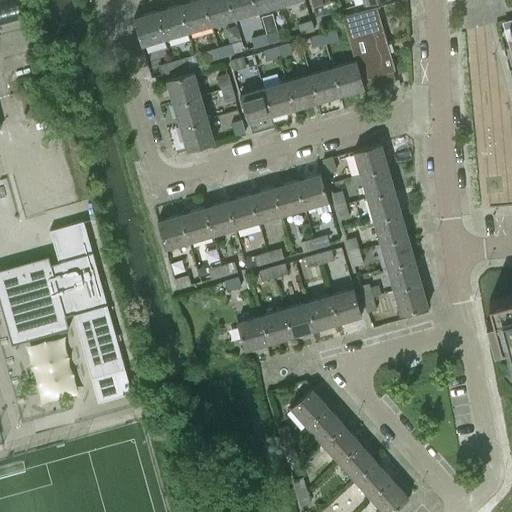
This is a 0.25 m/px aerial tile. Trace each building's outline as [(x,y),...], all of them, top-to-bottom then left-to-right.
[(211,24),(204,0),(191,0),(180,3),(188,31),(211,24)] [(235,17),(229,0),(204,0),(211,24),(235,17)] [(229,0),(235,17),(258,10),(254,0),(229,0)] [(279,0),(254,0),(258,10),(281,4),(279,0)] [(180,3),(157,10),(165,37),(188,31),(180,3)] [(342,16),(355,60),(356,60),(364,87),(383,82),(383,83),(395,80),(392,70),(395,69),(387,44),(386,45),(375,6),(342,16)] [(141,44),(165,37),(157,10),(133,17),(141,44)] [(311,20),(298,24),(300,33),(314,29),(311,20)] [(277,30),(264,34),(267,43),(280,40),(277,30)] [(336,30),(323,33),(326,43),(339,39),(336,30)] [(313,46),(326,43),(323,33),(310,37),(313,46)] [(254,47),(267,43),(264,34),(251,38),(254,47)] [(289,43),(277,47),(279,56),(292,53),(289,43)] [(231,44),(218,48),(221,57),(233,53),(231,44)] [(267,60),(279,56),(277,47),(264,51),(267,60)] [(208,61),(221,57),(218,48),(205,51),(208,61)] [(230,61),(233,70),(246,66),(243,57),(230,61)] [(184,58),(171,61),(174,71),(187,67),(184,58)] [(356,60),(355,60),(333,66),(341,94),(364,87),(356,60)] [(161,74),(174,71),(171,61),(159,65),(161,74)] [(318,101),(339,95),(341,94),(333,66),(310,73),(318,101)] [(166,79),(173,102),(200,95),(193,71),(166,79)] [(217,76),(221,88),(231,86),(227,73),(217,76)] [(287,80),(295,107),(318,101),(310,73),(287,80)] [(264,87),(271,114),(295,107),(287,80),(264,87)] [(235,99),(231,86),(221,88),(225,101),(235,99)] [(271,114),(264,87),(239,94),(247,121),(271,114)] [(180,125),(207,118),(200,95),(173,102),(180,125)] [(207,118),(180,125),(187,149),(214,141),(207,118)] [(235,136),(244,133),(241,120),(231,123),(235,136)] [(353,150),(360,174),(388,166),(381,143),(353,150)] [(322,159),(326,173),(336,170),(332,157),(322,159)] [(360,174),(367,197),(394,189),(388,166),(360,174)] [(320,173),(297,179),(305,207),(328,200),(320,173)] [(297,179),(274,186),(282,214),(305,207),(297,179)] [(282,214),(274,186),(251,193),(259,220),(282,214)] [(367,197),(373,221),(401,213),(394,189),(367,197)] [(333,193),(336,205),(345,203),(342,190),(333,193)] [(251,193),(228,200),(236,227),(259,220),(251,193)] [(236,227),(228,200),(205,206),(212,234),(236,227)] [(349,216),(345,203),(336,205),(340,218),(349,216)] [(181,213),(189,241),(212,234),(205,206),(181,213)] [(165,248),(189,241),(181,213),(157,220),(165,248)] [(373,221),(380,244),(408,236),(401,213),(373,221)] [(131,392),(83,220),(49,229),(58,262),(51,264),(48,255),(19,263),(20,266),(0,271),(0,276),(16,335),(46,327),(47,333),(69,328),(65,314),(72,312),(97,402),(130,393),(131,392)] [(327,234),(314,237),(317,247),(330,243),(327,234)] [(346,239),(350,252),(359,249),(355,236),(346,239)] [(380,244),(387,267),(414,259),(408,236),(380,244)] [(304,251),(317,247),(314,237),(301,241),(304,251)] [(281,247),(268,251),(271,260),(284,257),(281,247)] [(363,262),(359,249),(350,252),(354,265),(363,262)] [(332,250),(319,253),(321,263),(334,259),(332,250)] [(258,264),(271,260),(268,251),(255,255),(258,264)] [(308,266),(321,263),(319,253),(306,257),(308,266)] [(387,267),(394,290),(421,282),(414,259),(387,267)] [(235,261),(222,265),(224,274),(237,270),(235,261)] [(285,263),(272,267),(275,276),(288,272),(285,263)] [(211,278),(224,274),(222,265),(209,268),(211,278)] [(262,280),(275,276),(272,267),(259,271),(262,280)] [(174,278),(177,288),(190,284),(187,275),(174,278)] [(225,280),(228,290),(241,286),(239,276),(225,280)] [(360,285),(363,298),(373,295),(369,282),(360,285)] [(428,306),(421,282),(394,290),(400,313),(428,306)] [(331,294),(338,321),(361,315),(353,287),(331,294)] [(338,321),(331,294),(307,301),(315,328),(338,321)] [(511,356),(511,294),(488,301),(500,346),(509,343),(511,356)] [(376,308),(373,295),(363,298),(367,311),(376,308)] [(315,328),(307,301),(284,307),(292,335),(315,328)] [(284,307),(261,314),(269,342),(292,335),(284,307)] [(269,342),(261,314),(237,321),(245,349),(269,342)] [(69,379),(62,389),(69,393),(75,383),(69,379)] [(290,406),(306,425),(328,406),(311,387),(290,406)] [(328,406),(306,425),(322,443),(344,424),(328,406)] [(344,424),(322,443),(338,461),(360,442),(344,424)] [(279,427),(282,440),(292,438),(288,425),(279,427)] [(296,451),(292,438),(282,440),(286,453),(296,451)] [(338,461),(354,479),(376,460),(360,442),(338,461)] [(354,479),(371,497),(392,478),(376,460),(354,479)] [(297,492),(307,489),(303,476),(293,478),(297,492)] [(390,511),(408,496),(392,478),(371,497),(384,511),(390,511)] [(307,489),(297,492),(301,505),(311,502),(307,489)]
